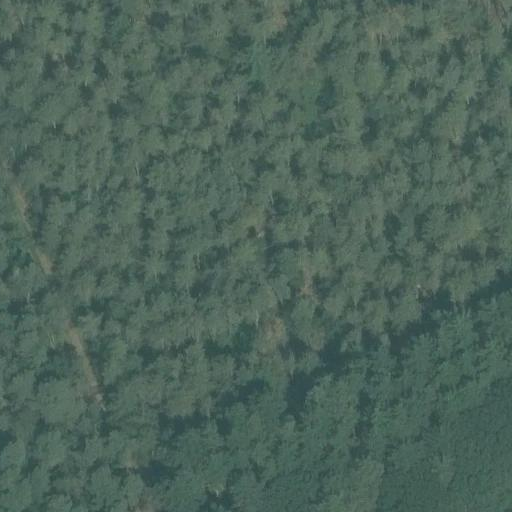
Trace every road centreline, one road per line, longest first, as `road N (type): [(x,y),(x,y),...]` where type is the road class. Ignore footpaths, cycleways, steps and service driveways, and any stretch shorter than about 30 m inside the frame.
road 1 (track): [(0,127),(145,511)]
road 2 (track): [(376,511),(511,456)]
